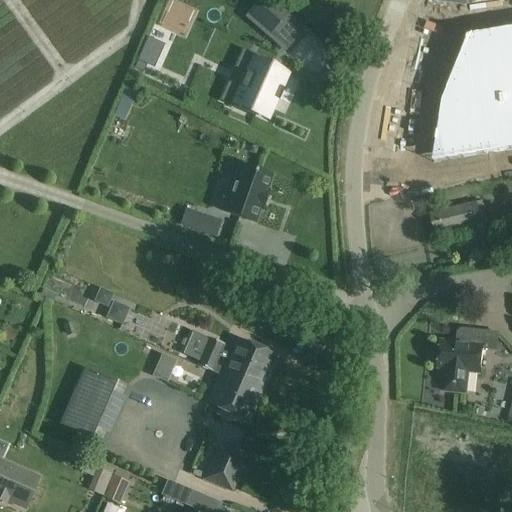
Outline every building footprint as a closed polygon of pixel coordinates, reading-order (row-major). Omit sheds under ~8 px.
[(269,0),(260,0),(247,15),(270,35),(287,16),(287,15),(269,0)] [(511,150),(511,29),(469,37),(445,101),(434,164),(511,150)] [(147,65),(153,67),(162,46),(147,40),(138,60),(147,65)] [(269,120),(277,102),(281,103),(286,92),(282,90),(289,76),(250,58),(236,88),(240,90),(231,110),(255,121),(258,115),(269,120)] [(147,65),(138,60),(134,69),(143,73),(147,65)] [(261,211),(268,191),(266,190),(271,177),(240,166),(224,213),(254,224),(259,210),(261,211)] [(479,233),(484,231),(477,202),(431,213),(436,235),(477,225),(479,233)] [(205,217),(200,232),(215,238),(220,223),(205,217)] [(94,302),(107,308),(112,295),(100,290),(94,302)] [(122,325),(129,310),(113,303),(107,318),(122,325)] [(497,350),(499,333),(474,331),(466,330),(459,335),(459,343),(442,341),(439,369),(447,370),(445,391),(467,394),(469,372),(482,373),(484,348),(497,350)] [(209,405),(249,422),(278,357),(236,339),(230,355),(222,351),(225,346),(210,339),(198,367),(221,376),(209,405)] [(154,378),(168,383),(176,363),(163,357),(154,378)] [(107,445),(132,390),(86,369),(61,424),(107,445)] [(204,480),(233,492),(246,462),(217,450),(204,480)] [(0,497),(22,508),(35,478),(18,471),(20,469),(8,463),(7,466),(0,462),(0,497)] [(116,505),(126,482),(115,478),(105,500),(116,505)]
